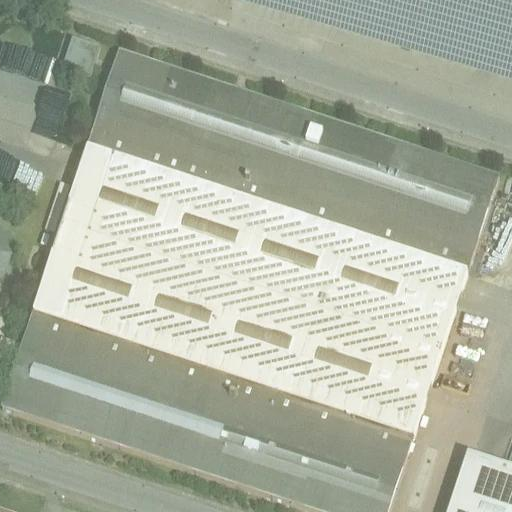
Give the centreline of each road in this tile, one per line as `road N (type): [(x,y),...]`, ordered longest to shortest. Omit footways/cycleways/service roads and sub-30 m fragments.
road 1 (unclassified): [(111,0),(511,131)]
road 2 (unclassified): [(0,451),(189,511)]
road 3 (unknown): [(511,355),(451,433),(416,511)]
